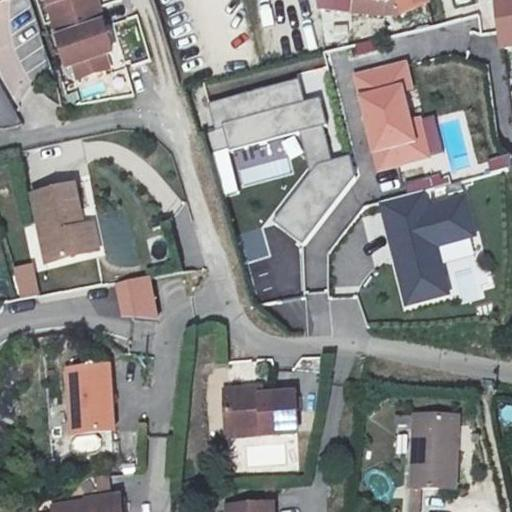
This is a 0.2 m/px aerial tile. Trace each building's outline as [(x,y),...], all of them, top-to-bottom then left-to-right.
[(47,0),(57,31),(65,29),(73,53),(79,73),(110,63),(103,43),(95,19),(102,17),(96,0),(47,0)] [(437,0),(439,13),(472,8),(471,0),(437,0)] [(511,0),(489,0),(494,49),(511,47),(511,0)] [(26,70),(49,63),(33,15),(10,23),(26,70)] [(102,17),(95,19),(103,43),(110,41),(102,17)] [(65,29),(57,31),(65,55),(73,53),(65,29)] [(312,91),(329,87),(325,69),(308,73),(312,91)] [(407,72),(359,85),(380,159),(399,154),(418,149),(412,127),(404,98),(414,95),(407,72)] [(278,77),(187,102),(194,129),(203,127),(209,149),(280,129),(285,148),(308,141),(303,123),(307,122),(299,95),(284,99),(278,77)] [(0,128),(17,120),(0,86),(0,128)] [(422,125),(412,127),(418,149),(399,154),(403,168),(432,160),(422,125)] [(313,157),(308,141),(285,148),(291,171),(298,161),(313,157)] [(331,152),(313,157),(298,161),(291,171),(254,220),(285,242),(337,173),(331,152)] [(44,262),(87,255),(82,227),(72,185),(29,194),(44,262)] [(415,191),(374,202),(385,242),(390,240),(394,252),(388,253),(401,304),(442,293),(429,245),(468,235),(458,197),(419,208),(415,191)] [(82,227),(87,255),(99,252),(92,225),(82,227)] [(150,280),(118,286),(127,317),(154,317),(150,280)] [(255,360),(228,362),(229,382),(257,379),(255,360)] [(63,435),(104,433),(101,369),(58,373),(63,435)] [(298,432),(296,393),(259,395),(259,388),(226,388),(228,426),(261,424),(262,435),(298,432)] [(449,415),(404,416),(404,487),(448,487),(449,415)] [(229,437),(262,435),(261,424),(228,426),(229,437)] [(41,509),(40,511),(110,511),(110,499),(75,501),(75,508),(41,509)] [(259,511),(259,501),(215,504),(214,511),(259,511)]
